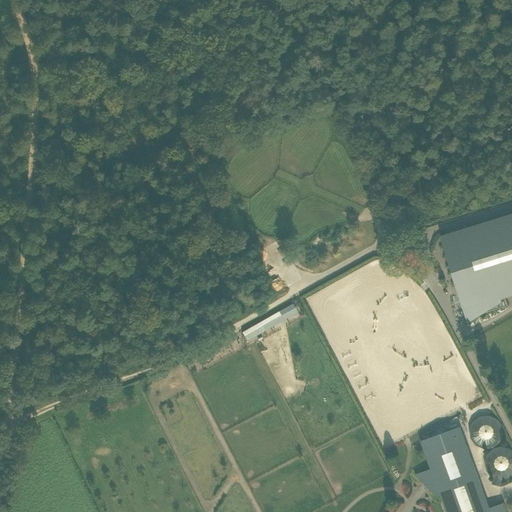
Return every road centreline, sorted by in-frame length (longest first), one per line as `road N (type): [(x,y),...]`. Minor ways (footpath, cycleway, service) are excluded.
road 1 (track): [(0,441),(14,362),(32,85),(33,51),(16,0)]
road 2 (track): [(4,426),(191,352),(396,240)]
road 3 (track): [(281,0),(396,240)]
